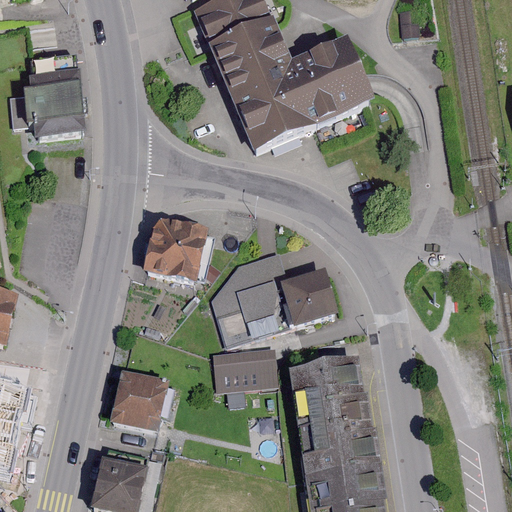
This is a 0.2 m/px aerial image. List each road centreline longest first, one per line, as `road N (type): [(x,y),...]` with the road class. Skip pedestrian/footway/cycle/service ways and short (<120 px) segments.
road 1 (secondary): [(123,170),(51,511)]
road 2 (residential): [(123,170),(288,197),(337,224),(379,269)]
road 3 (residential): [(437,241),(439,132),(420,88),(382,50),(390,0)]
road 4 (residential): [(379,269),(422,511)]
road 5 (secondary): [(107,0),(125,122),(123,170)]
